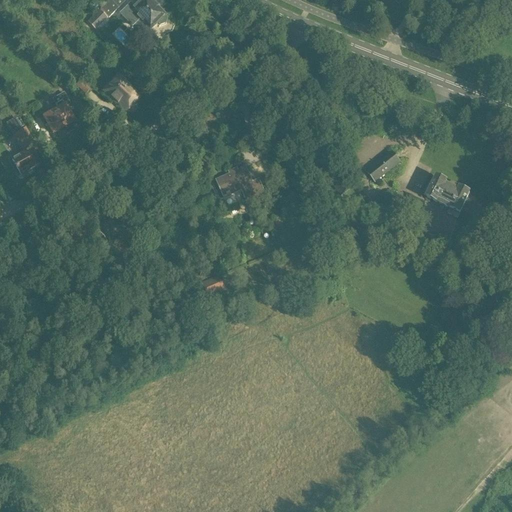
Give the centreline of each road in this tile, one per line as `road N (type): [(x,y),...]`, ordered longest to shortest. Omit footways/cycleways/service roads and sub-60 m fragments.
road 1 (residential): [(299,24),(256,68),(212,96),(0,208)]
road 2 (primary): [(511,107),(299,24)]
